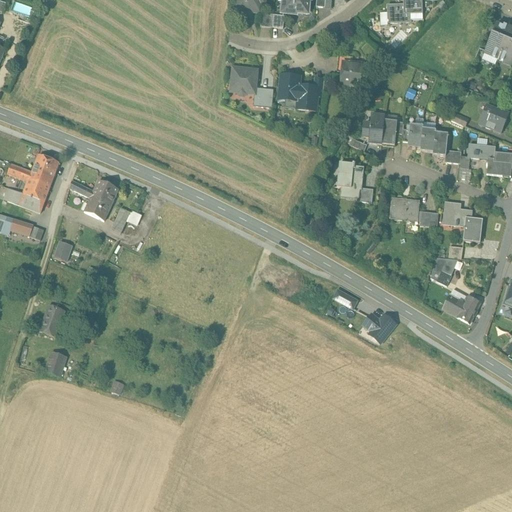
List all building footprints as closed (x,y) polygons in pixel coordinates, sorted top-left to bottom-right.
[(238,0),(237,10),(255,12),(256,12),(257,12),(258,12),(259,11),(260,11),(260,10),(260,9),(260,8),(260,7),(260,4),(264,4),(264,0),(238,0)] [(310,0),(283,0),(282,13),(292,14),(292,12),(308,14),(309,1),(310,1),(310,0)] [(316,0),(316,8),(325,9),(325,8),(325,0),(316,0)] [(402,0),(403,5),(387,6),(388,24),(411,23),(410,15),(422,14),(422,5),(415,5),(414,0),(402,0)] [(273,16),(262,15),(260,28),(271,29),(273,16)] [(284,17),(273,16),(271,29),(283,30),(284,17)] [(496,25),(485,52),(492,55),(491,57),(498,60),(510,28),(504,26),(503,27),(496,25)] [(511,29),(510,28),(498,60),(505,62),(505,61),(511,63),(511,29)] [(352,59),(338,58),(337,72),(342,73),(343,65),(352,66),(352,59)] [(352,66),(343,65),(342,73),(344,75),(344,77),(341,79),(341,82),(343,85),(346,87),(349,86),(351,83),(364,85),(366,67),(364,67),(363,66),(363,65),(358,65),(357,66),(352,66)] [(261,90),(255,89),(257,71),(232,69),(230,91),(237,91),(237,94),(239,97),(243,98),(246,95),(246,94),(254,95),(253,107),(259,108),(261,90)] [(316,88),(295,86),(296,80),(281,78),(278,101),(285,102),(285,100),(298,101),(297,110),(316,112),(317,98),(317,97),(315,97),(316,88)] [(324,83),(316,82),(316,88),(315,97),(317,97),(317,98),(323,98),(324,83)] [(273,91),(261,90),(259,108),(272,109),(273,91)] [(507,119),(486,110),(487,108),(479,126),(501,135),(509,117),(508,117),(507,119)] [(384,118),(372,116),(371,128),(364,127),(363,140),(370,141),(369,146),(382,147),(384,124),(384,118)] [(468,122),(454,116),(451,123),(465,129),(468,122)] [(397,125),(384,124),(382,147),(394,149),(395,137),(397,125)] [(404,126),(397,125),(395,137),(402,137),(403,132),(404,126)] [(422,129),(409,128),(409,133),(408,145),(407,150),(420,151),(422,131),(422,129)] [(435,133),(422,131),(420,151),(420,154),(433,155),(435,135),(435,133)] [(447,136),(435,135),(433,155),(432,157),(445,159),(446,153),(447,136)] [(367,148),(352,142),(349,149),(364,155),(367,148)] [(511,167),(494,165),(495,155),(495,149),(469,147),(468,159),(468,160),(470,160),(488,162),(487,177),(511,180),(511,170),(511,167)] [(453,153),(446,153),(445,159),(444,165),(452,165),(453,153)] [(461,154),(453,153),(452,165),(460,166),(460,159),(461,154)] [(511,156),(495,155),(494,165),(511,166),(511,167),(511,170),(511,156)] [(28,183),(24,195),(44,203),(59,165),(38,157),(32,174),(28,183)] [(468,159),(460,159),(460,166),(459,171),(469,171),(470,160),(468,160),(468,159)] [(32,174),(11,167),(7,176),(28,183),(32,174)] [(352,170),(342,169),(340,190),(342,190),(341,199),(357,201),(358,191),(359,180),(361,181),(363,171),(354,171),(355,167),(353,167),(352,170)] [(118,191),(98,182),(93,193),(90,200),(84,214),(104,223),(118,191)] [(93,193),(72,183),(69,190),(90,200),(93,193)] [(24,195),(8,190),(3,201),(40,215),(44,203),(24,195)] [(373,193),(358,191),(357,201),(357,204),(372,206),(373,193)] [(419,203),(391,201),(389,221),(417,224),(419,203)] [(460,207),(445,206),(444,225),(456,227),(456,228),(458,228),(458,227),(465,227),(465,230),(463,243),(478,245),(480,222),(472,221),(472,213),(460,212),(460,207)] [(121,209),(111,230),(120,234),(126,222),(130,213),(121,209)] [(132,211),(130,213),(126,222),(136,227),(142,216),(132,211)] [(430,215),(421,214),(420,228),(429,229),(430,215)] [(438,216),(430,215),(429,229),(437,230),(438,216)] [(33,228),(0,217),(0,233),(8,237),(28,243),(29,238),(33,228)] [(44,232),(33,228),(29,238),(40,242),(44,232)] [(59,242),(56,251),(69,256),(73,246),(59,242)] [(450,249),(449,260),(458,261),(462,261),(463,250),(450,249)] [(69,256),(56,251),(53,257),(67,262),(69,256)] [(458,261),(449,260),(435,259),(430,279),(435,280),(439,273),(442,274),(442,273),(451,278),(458,261)] [(452,278),(451,278),(442,273),(442,274),(437,284),(447,288),(452,278)] [(511,281),(509,287),(510,288),(503,307),(511,310),(511,281)] [(480,306),(467,299),(453,291),(450,298),(464,305),(457,319),(469,326),(480,306)] [(352,310),(357,303),(337,292),(333,300),(352,310)] [(450,298),(449,297),(442,311),(457,319),(464,305),(450,298)] [(65,312),(49,306),(39,331),(55,337),(65,312)] [(369,336),(380,345),(396,326),(384,316),(379,322),(372,316),(363,327),(371,333),(369,336)] [(66,357),(51,352),(45,373),(60,377),(66,357)] [(122,386),(114,383),(111,392),(120,394),(122,386)]
